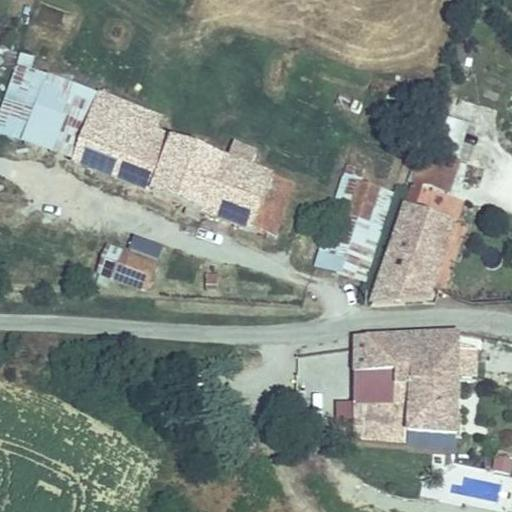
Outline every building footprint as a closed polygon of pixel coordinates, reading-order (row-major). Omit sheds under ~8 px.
[(0,128),(0,146),(46,163),(72,92),(21,77),(0,128)] [(72,92),(46,163),(73,172),(89,128),(99,102),(72,92)] [(171,127),(99,102),(89,128),(114,137),(100,182),(152,199),(174,145),(166,142),(171,127)] [(89,128),(73,172),(100,182),(114,137),(89,128)] [(284,187),(174,145),(152,199),(265,242),(284,187)] [(464,156),(423,146),(415,176),(414,181),(424,185),(438,189),(440,175),(456,179),(464,156)] [(450,194),(456,179),(440,175),(438,189),(450,194)] [(424,185),(414,181),(406,201),(418,205),(424,185)] [(329,222),(378,233),(389,200),(339,186),(329,222)] [(298,193),(284,187),(265,242),(275,247),(298,193)] [(371,314),(425,307),(451,226),(403,209),(371,314)] [(362,289),(378,233),(329,222),(313,275),(362,289)] [(161,273),(113,248),(100,272),(148,297),(161,273)] [(462,387),(463,340),(398,344),(397,381),(397,390),(462,387)] [(397,381),(398,344),(352,346),(351,381),(397,381)] [(461,447),(462,387),(397,390),(397,381),(351,381),(352,440),(408,442),(461,447)] [(407,454),(408,442),(352,440),(352,451),(407,454)] [(509,472),(511,458),(511,451),(495,448),(491,468),(509,472)]
